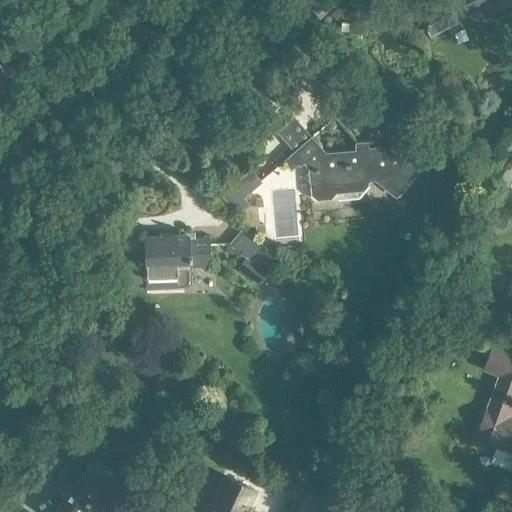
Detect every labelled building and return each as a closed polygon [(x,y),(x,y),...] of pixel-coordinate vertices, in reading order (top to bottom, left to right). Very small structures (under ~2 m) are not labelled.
[(511,0),(444,0),(421,12),(425,20),(424,21),(428,31),(430,31),(431,32),(457,19),(456,17),(477,7),(479,11),(490,6),(494,15),(506,13),(511,10),(511,0)] [(0,80),(8,74),(0,64),(0,80)] [(311,135),(283,160),(291,169),(297,163),(299,165),(303,162),(308,168),(310,194),(316,199),(330,198),(335,192),(363,190),(368,184),(367,182),(368,182),(368,177),(375,177),(398,196),(418,171),(386,145),(368,147),(368,144),(354,145),(355,149),(325,152),(311,135)] [(237,214),(247,206),(239,197),(260,179),(250,168),(220,194),(237,214)] [(242,227),(228,243),(245,257),(238,266),(257,281),(265,271),(263,270),(266,265),(262,262),(255,257),(264,246),(242,227)] [(210,265),(209,238),(188,239),(188,234),(173,235),(173,237),(162,237),(162,235),(144,236),(145,260),(124,261),(124,282),(145,281),(146,288),(183,286),(185,286),(186,286),(187,285),(188,283),(189,281),(190,280),(190,279),(189,266),(210,265)] [(361,342),(355,352),(365,358),(371,348),(361,342)] [(511,354),(503,351),(495,372),(500,373),(487,409),(485,408),(474,439),(511,452),(511,415),(511,413),(511,354)] [(88,397),(83,407),(96,413),(101,404),(88,397)] [(54,450),(73,463),(86,444),(67,431),(54,450)] [(107,466),(93,457),(84,471),(83,470),(72,486),(68,484),(60,496),(64,498),(53,511),(95,511),(111,489),(97,480),(107,466)] [(244,511),(255,490),(227,477),(210,511),(244,511)] [(357,477),(351,487),(367,496),(373,486),(357,477)] [(338,511),(339,511),(316,500),(310,511),(338,511)]
